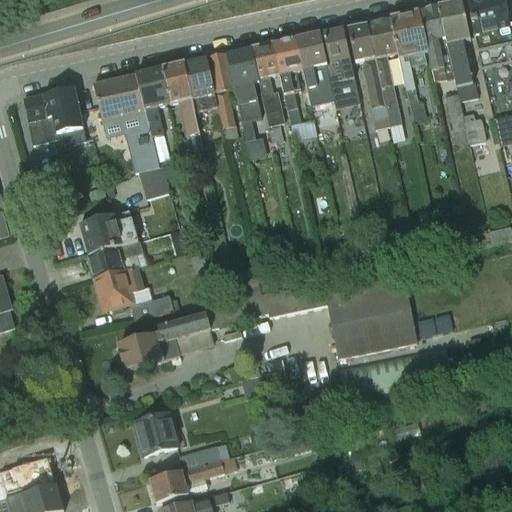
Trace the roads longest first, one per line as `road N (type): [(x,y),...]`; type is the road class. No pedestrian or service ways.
road 1 (residential): [(389,0),(0,90)]
road 2 (residential): [(0,127),(107,511)]
road 3 (secondary): [(175,0),(0,51)]
